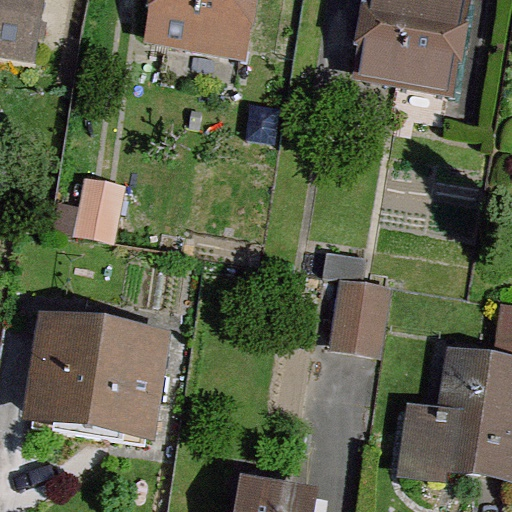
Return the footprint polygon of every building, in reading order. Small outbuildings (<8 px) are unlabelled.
[(0,0),(0,53),(29,59),(39,0),(0,0)] [(143,0),(142,9),(156,11),(150,45),(239,59),(248,0),(143,0)] [(462,6),(429,0),(373,0),(369,26),(357,23),(353,47),(365,49),(359,79),(446,95),(462,6)] [(87,186),(77,238),(112,244),(122,192),(87,186)] [(387,295),(344,289),(335,349),(378,355),(387,295)] [(511,302),(508,302),(503,342),(511,343),(511,302)] [(45,332),(31,424),(148,440),(159,350),(45,332)] [(413,418),(403,476),(440,482),(442,472),(510,483),(511,473),(511,370),(452,360),(441,423),(413,418)] [(245,494),(242,511),(307,511),(309,504),(245,494)]
